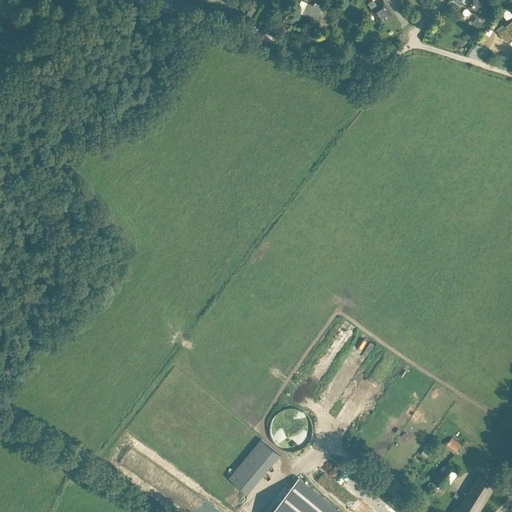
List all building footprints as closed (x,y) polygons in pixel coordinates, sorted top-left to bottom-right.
[(303,13),(316,19),(319,13),(322,15),(324,11),(321,9),(323,3),(315,0),(313,5),(308,3),(302,0),(297,10),(303,13)] [(373,0),(368,4),(381,23),(393,14),(384,1),(377,6),(373,0)] [(470,0),(466,6),(471,10),(474,13),(475,12),(483,18),(489,9),(483,5),(484,3),(481,0),(479,2),(476,0),(470,0)] [(511,21),(508,25),(505,22),(497,29),(505,38),(511,31),(511,21)] [(313,35),(311,41),(320,45),(322,38),(313,35)] [(270,427),(270,429),(270,431),(270,433),(271,435),(271,437),(272,438),(273,440),(274,442),(275,443),(276,444),(278,446),(279,447),(281,448),(282,449),(284,449),(286,450),(288,450),(289,451),(291,451),(293,451),(295,450),(297,450),(299,449),(300,449),(302,448),(303,447),(305,446),(306,445),(308,443),(309,442),(310,440),(311,439),(311,437),(312,435),(312,433),(313,431),(313,430),(313,428),(312,426),(312,424),(311,422),(311,421),(310,419),(309,417),(308,416),(306,414),(305,413),(304,412),(302,411),(300,410),(299,410),(297,409),(295,409),(293,408),(291,408),(290,408),(288,408),(286,409),(284,409),(282,410),(281,411),(279,412),(278,413),(276,414),(275,416),(274,417),(273,419),(272,420),(271,422),(271,424),(270,426),(270,427)] [(446,445),(454,453),(461,444),(453,437),(446,445)] [(247,492),(280,454),(260,438),(228,477),(247,492)] [(138,451),(128,464),(155,484),(164,471),(138,451)] [(435,477),(448,487),(459,472),(447,462),(435,477)] [(479,474),(458,508),(457,507),(453,511),(478,511),(495,484),(479,474)] [(339,511),(299,478),(270,511),(339,511)]
